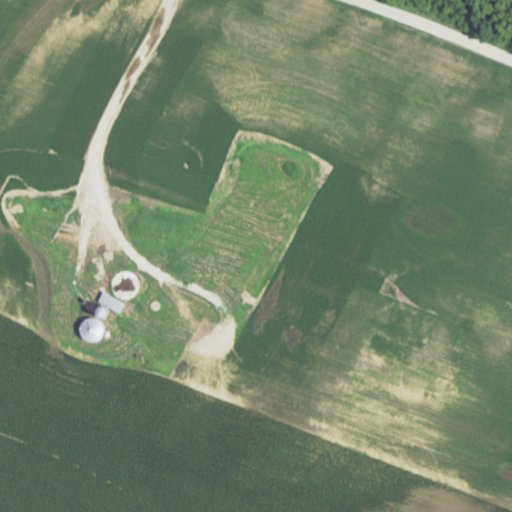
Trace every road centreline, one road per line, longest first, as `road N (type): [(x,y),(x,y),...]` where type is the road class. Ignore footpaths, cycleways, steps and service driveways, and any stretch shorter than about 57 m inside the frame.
road 1 (residential): [(120,0),(83,139),(80,234),(116,302),(170,343),(170,418),(122,511)]
road 2 (track): [(351,0),(511,62)]
